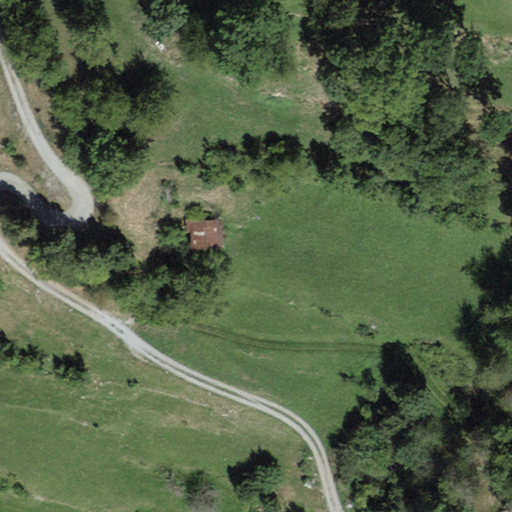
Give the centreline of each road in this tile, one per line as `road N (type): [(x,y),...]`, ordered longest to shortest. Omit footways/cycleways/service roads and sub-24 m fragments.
road 1 (track): [(340,511),(317,450),(294,425),(173,372),(25,276),(0,250)]
road 2 (track): [(0,186),(12,187),(53,224),(69,225),(81,208),(27,121),(0,33)]
